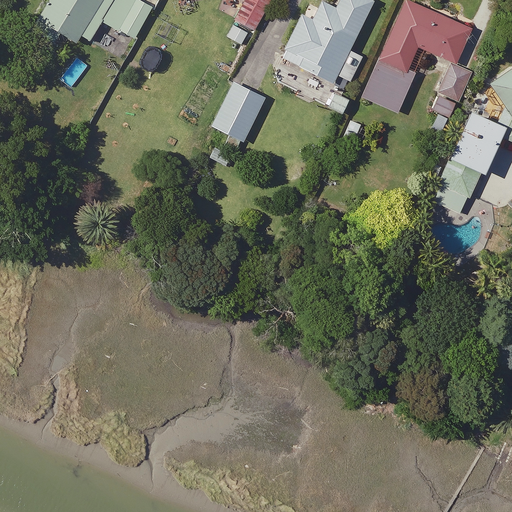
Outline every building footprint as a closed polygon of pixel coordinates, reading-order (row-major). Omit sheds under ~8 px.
[(110,0),(55,0),(43,21),(83,45),(110,0)] [(240,0),(230,17),(252,29),(268,0),(240,0)] [(297,10),(279,46),(282,48),(278,56),(329,80),(367,0),(334,0),(332,5),(320,0),(317,0),(310,16),(297,10)] [(467,26),(409,0),(399,0),(374,57),(403,69),(414,45),(451,62),(467,26)] [(469,71),(446,61),(433,90),(456,100),(469,71)] [(511,61),(484,80),(507,114),(499,135),(511,140),(511,61)] [(229,78),(207,123),(241,139),(263,94),(229,78)] [(453,101),(434,92),(427,106),(446,115),(453,101)] [(499,122),(463,106),(441,153),(477,169),(499,122)] [(510,357),(511,357),(511,334),(497,333),(495,370),(509,371),(510,357)]
